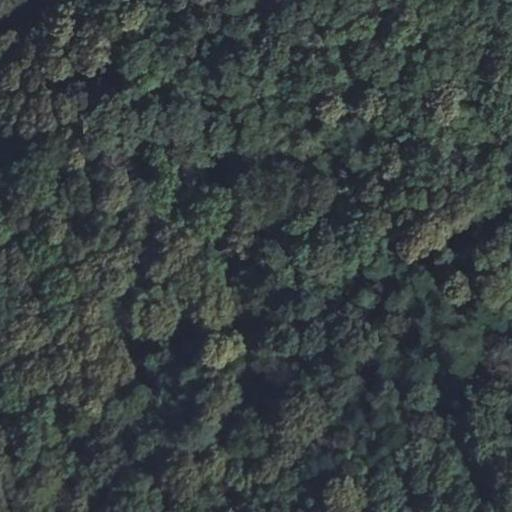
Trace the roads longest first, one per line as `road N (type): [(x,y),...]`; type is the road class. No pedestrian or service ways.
road 1 (track): [(0,456),(87,378),(138,350),(303,306),(511,151)]
road 2 (track): [(184,0),(166,87),(169,133),(149,175),(99,239),(0,325)]
